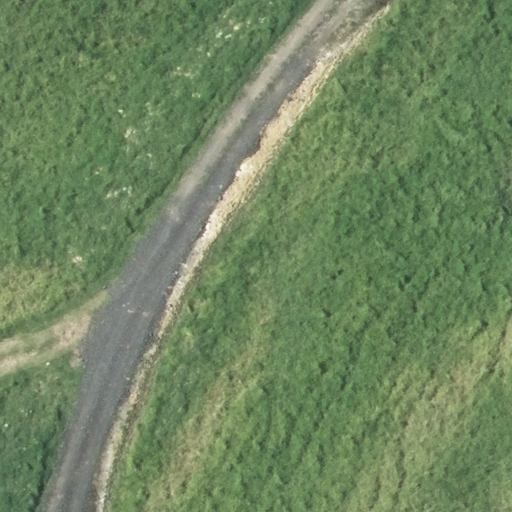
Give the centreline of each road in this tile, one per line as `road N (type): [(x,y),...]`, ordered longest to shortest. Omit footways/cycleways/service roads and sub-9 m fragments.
road 1 (track): [(68,511),(134,288),(219,153),(349,0)]
road 2 (track): [(0,358),(78,339),(134,288)]
